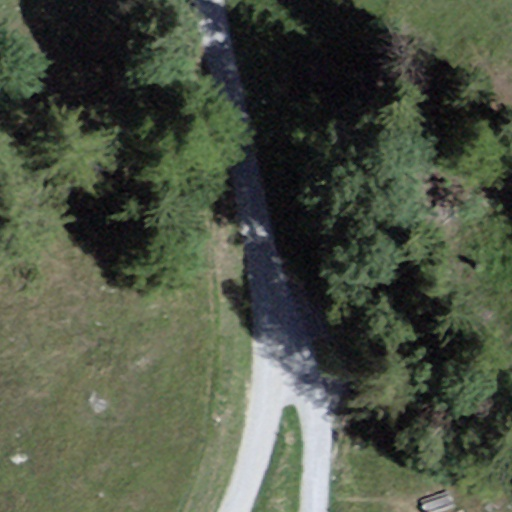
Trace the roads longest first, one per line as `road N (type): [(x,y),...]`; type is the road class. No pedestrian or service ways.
road 1 (unclassified): [(286,316),(218,0)]
road 2 (unclassified): [(235,511),(268,447),(286,316)]
road 3 (unclassified): [(286,316),(318,405),(317,511)]
